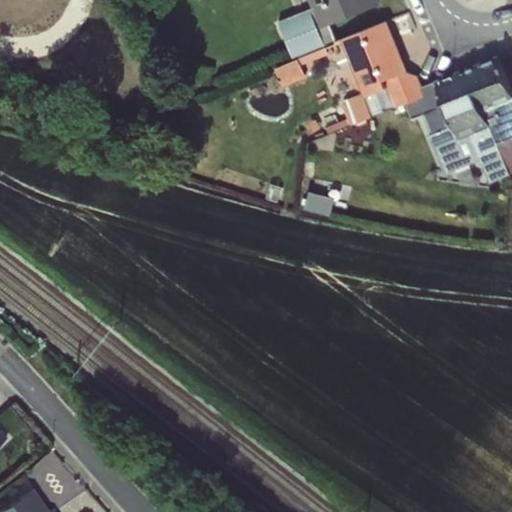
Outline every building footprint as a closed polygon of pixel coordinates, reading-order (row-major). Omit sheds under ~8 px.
[(313,0),(322,24),(385,1),(384,0),(313,0)] [(293,54),(328,43),(315,5),(281,16),(293,54)] [(350,125),(406,104),(423,88),(418,76),(408,69),(386,21),(338,40),(335,46),(357,99),(342,103),(350,125)] [(511,91),(496,56),(471,67),(506,170),(509,174),(511,173),(511,91)] [(302,57),(279,65),(286,82),(308,74),(302,57)] [(497,174),(506,170),(471,67),(423,88),(406,104),(411,118),(427,116),(425,118),(433,134),(430,135),(442,166),(452,162),(454,169),(457,172),(471,167),(473,168),(490,167),(497,174)] [(49,509),(32,486),(0,508),(0,511),(56,511),(53,507),(49,509)]
